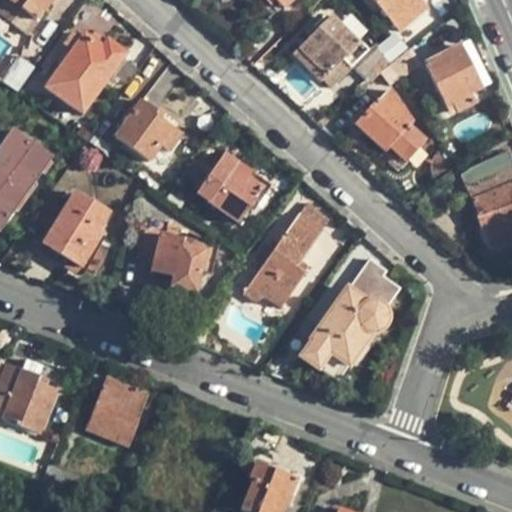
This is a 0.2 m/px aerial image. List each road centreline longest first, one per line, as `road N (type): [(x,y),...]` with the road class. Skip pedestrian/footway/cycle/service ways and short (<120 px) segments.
road 1 (residential): [(462,317),(444,272),(141,0)]
road 2 (residential): [(0,301),(401,453)]
road 3 (residential): [(462,317),(433,342),(401,453)]
